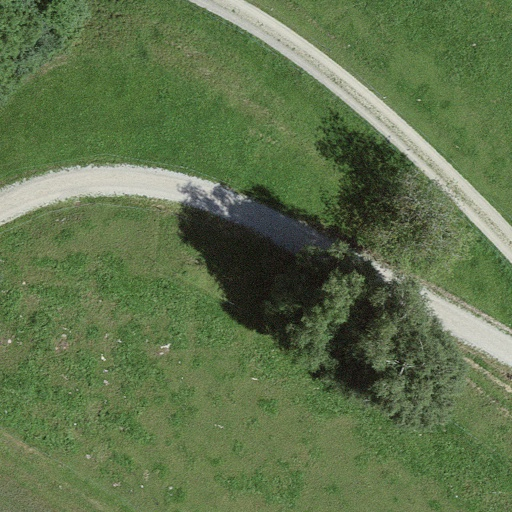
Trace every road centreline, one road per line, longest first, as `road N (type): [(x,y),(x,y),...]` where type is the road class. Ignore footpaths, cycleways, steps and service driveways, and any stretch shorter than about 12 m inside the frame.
road 1 (track): [(511,351),(209,195),(149,179),(95,179),(0,208)]
road 2 (track): [(223,0),(350,88),(511,242)]
